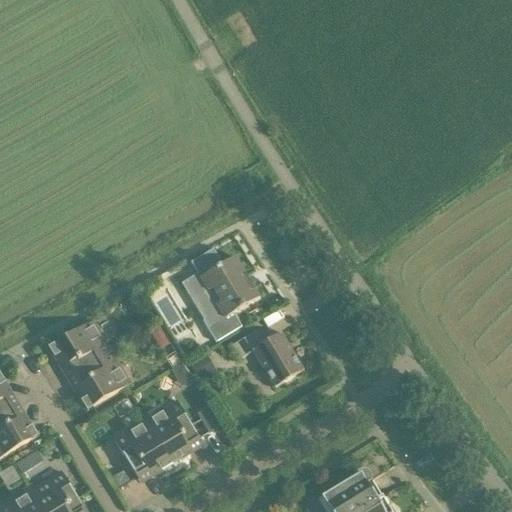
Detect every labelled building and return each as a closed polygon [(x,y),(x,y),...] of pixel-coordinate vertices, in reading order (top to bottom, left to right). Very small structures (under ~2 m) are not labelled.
[(212,250),(190,264),(191,265),(195,262),(203,276),(199,279),(200,280),(193,284),(217,323),(208,329),(204,323),(205,322),(204,321),(202,322),(215,343),(241,328),(233,315),(259,299),(234,258),(222,265),(212,250)] [(67,380),(114,352),(111,347),(107,349),(91,323),(48,349),(61,370),(62,369),(61,367),(65,364),(73,376),(67,380)] [(157,328),(149,333),(157,349),(166,344),(157,328)] [(253,353),(274,389),(303,372),(280,334),(263,344),(256,332),(230,347),(238,361),(253,353)] [(114,352),(67,380),(68,381),(73,377),(81,390),(76,393),(75,390),(74,391),(86,412),(129,386),(113,360),(117,357),(114,352)] [(203,359),(191,367),(201,384),(214,376),(203,359)] [(171,389),(190,381),(184,367),(165,375),(171,389)] [(0,416),(17,406),(11,409),(4,397),(9,394),(10,396),(11,395),(0,377),(0,416)] [(147,416),(142,419),(171,466),(191,453),(190,452),(188,454),(186,449),(198,442),(201,447),(202,447),(176,404),(150,420),(147,416)] [(17,406),(0,416),(0,459),(37,438),(24,417),(23,417),(24,419),(19,422),(12,410),(18,407),(17,406)] [(197,416),(204,428),(212,423),(205,411),(197,416)] [(171,466),(142,419),(137,422),(140,426),(114,442),(140,485),(141,484),(137,478),(149,471),(152,476),(150,477),(151,478),(171,466)] [(26,459),(16,466),(22,476),(29,472),(30,466),(26,459)] [(120,476),(114,467),(103,473),(109,483),(120,476)] [(321,499),(329,511),(360,511),(382,499),(370,479),(371,476),(370,473),(367,471),(363,471),(359,472),(356,474),(353,477),(352,480),(350,483),(342,488),(339,488),(321,499)] [(32,486),(27,489),(41,511),(81,511),(83,511),(82,511),(84,511),(61,474),(35,490),(32,486)] [(41,511),(27,489),(22,492),(25,496),(0,511),(41,511)] [(382,499),(360,511),(393,511),(393,510),(390,508),(386,506),(382,499)]
